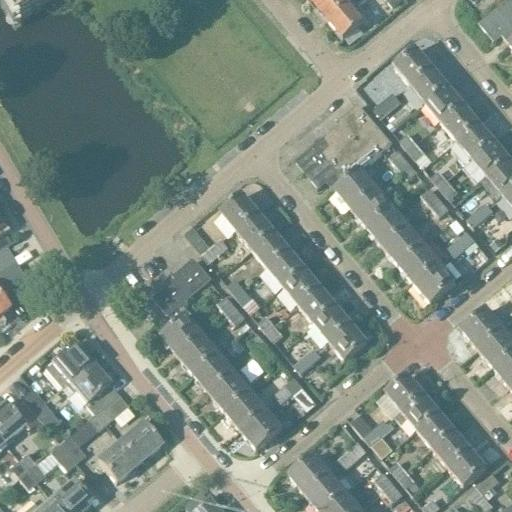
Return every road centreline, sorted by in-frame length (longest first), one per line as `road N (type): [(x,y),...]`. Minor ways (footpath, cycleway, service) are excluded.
road 1 (residential): [(415,347),(255,157)]
road 2 (residential): [(236,498),(415,347)]
road 3 (residential): [(82,301),(255,157)]
road 4 (residential): [(201,455),(111,349),(82,301)]
road 5 (residential): [(82,301),(0,161)]
road 6 (residential): [(511,454),(415,347)]
road 7 (residential): [(511,109),(427,9)]
road 8 (residential): [(415,347),(511,265)]
